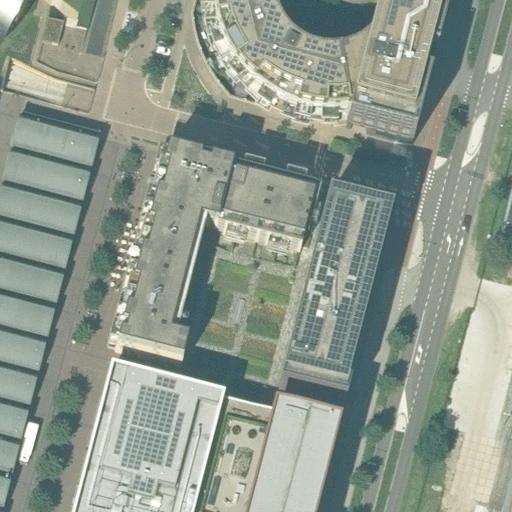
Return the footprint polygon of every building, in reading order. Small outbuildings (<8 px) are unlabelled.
[(0,0),(0,35),(27,8),(28,8),(29,0),(0,0)] [(211,0),(211,5),(212,15),(213,25),(216,35),(219,44),(223,53),(228,62),(233,71),(239,79),(246,86),(254,93),(262,99),(270,104),(279,108),(289,112),(298,115),(308,117),(318,118),(328,119),(338,118),(348,117),(345,129),(411,146),(433,62),(448,0),(211,0)] [(49,357),(43,350),(39,348),(93,140),(23,122),(0,210),(0,511),(23,511),(26,504),(53,510),(70,442),(86,380),(64,374),(49,357)] [(299,255),(315,193),(201,164),(178,158),(165,155),(114,352),(180,369),(216,233),(299,255)] [(394,214),(390,213),(328,197),(277,391),(343,408),(394,214)] [(511,197),(503,237),(511,239),(511,197)] [(316,511),(337,432),(273,415),(109,373),(100,405),(104,406),(76,511),(316,511)]
